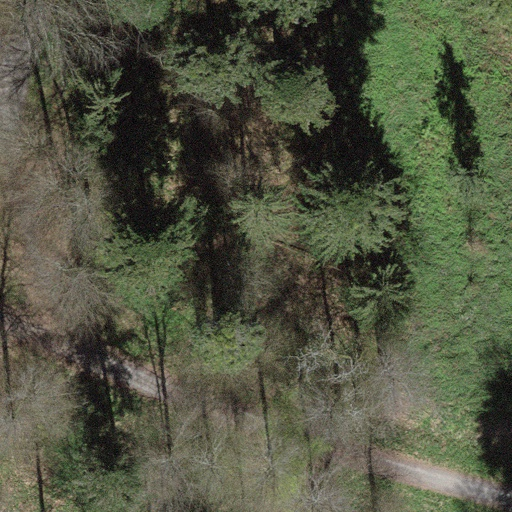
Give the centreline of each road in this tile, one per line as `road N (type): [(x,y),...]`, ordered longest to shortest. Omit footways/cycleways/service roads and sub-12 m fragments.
road 1 (track): [(0,316),(319,445),(511,495)]
road 2 (track): [(15,68),(8,165),(23,224),(46,284),(97,359)]
